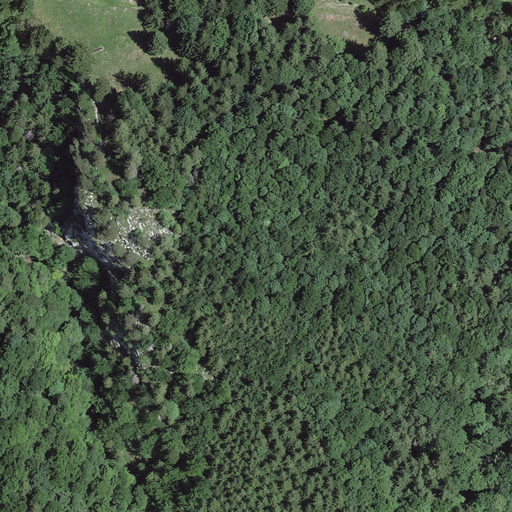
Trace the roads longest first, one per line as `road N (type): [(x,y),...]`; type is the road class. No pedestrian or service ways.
road 1 (track): [(101,0),(234,24),(358,11),(419,32),(511,41)]
road 2 (track): [(511,268),(482,292),(244,300),(206,313)]
